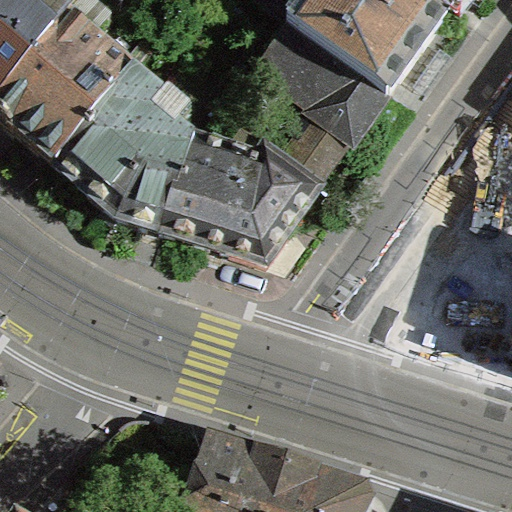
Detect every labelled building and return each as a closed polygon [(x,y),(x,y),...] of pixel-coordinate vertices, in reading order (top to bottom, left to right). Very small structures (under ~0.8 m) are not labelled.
[(0,0),(0,102),(67,23),(76,13),(61,0),(0,0)] [(61,0),(76,13),(87,0),(61,0)] [(300,36),(388,99),(399,84),(449,14),(428,0),(306,0),(299,11),(312,19),(300,36)] [(428,0),(449,14),(459,0),(428,0)] [(67,23),(0,102),(0,124),(14,136),(54,170),(132,78),(67,23)] [(294,143),(311,118),(353,148),(388,99),(300,36),(289,29),(256,75),(270,85),(250,112),(294,143)] [(132,78),(54,170),(82,194),(117,224),(163,238),(192,147),(192,146),(158,117),(166,107),(132,78)] [(192,147),(163,238),(195,248),(265,270),(318,197),(265,159),(259,168),(192,147)] [(511,158),(508,164),(511,166),(511,183),(500,200),(488,191),(463,227),(475,235),(398,342),(511,378),(511,158)] [(230,448),(210,442),(199,478),(198,478),(190,504),(191,505),(188,511),(271,511),(287,464),(258,455),(258,457),(230,448)] [(362,511),(368,500),(364,490),(323,476),(315,474),(315,473),(287,464),(271,511),(362,511)]
